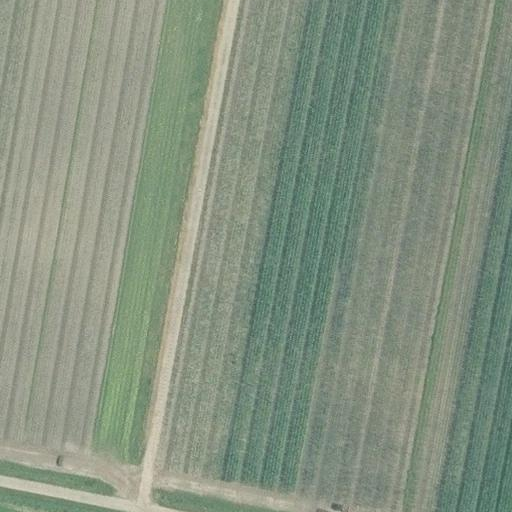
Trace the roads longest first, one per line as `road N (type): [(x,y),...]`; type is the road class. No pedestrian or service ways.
road 1 (track): [(233,0),(139,509)]
road 2 (track): [(0,483),(149,511)]
